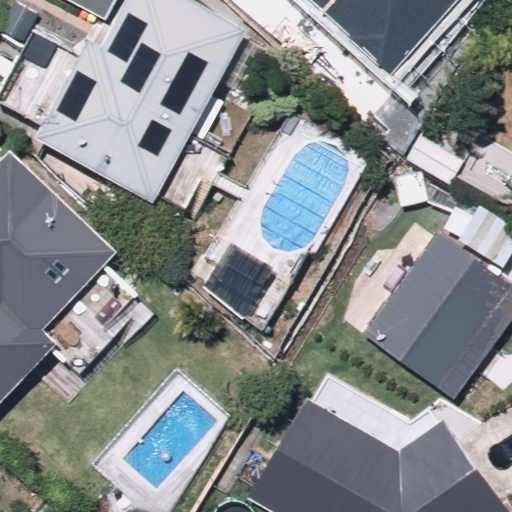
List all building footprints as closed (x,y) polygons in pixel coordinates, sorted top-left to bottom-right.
[(257,21),(215,0),(132,0),(112,41),(98,34),(48,131),(168,193),(257,21)] [(125,0),(88,0),(117,15),(125,0)] [(332,0),(326,8),(396,70),(457,0),(332,0)] [(0,401),(70,333),(32,295),(106,221),(19,134),(0,152),(0,401)] [(511,326),(511,270),(452,224),(373,325),(460,393),(511,326)] [(404,445),(318,389),(254,493),(287,511),(511,511),(511,485),(457,413),(404,445)]
